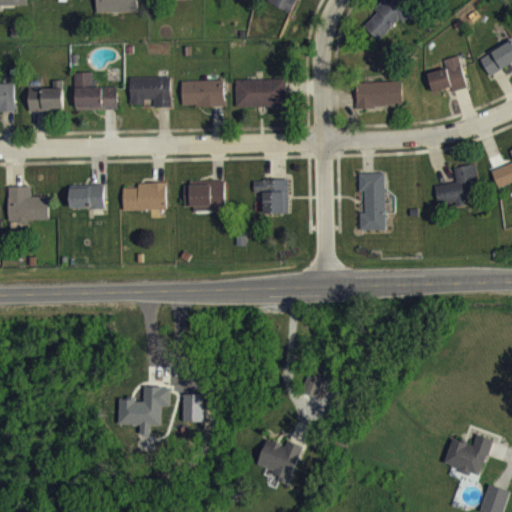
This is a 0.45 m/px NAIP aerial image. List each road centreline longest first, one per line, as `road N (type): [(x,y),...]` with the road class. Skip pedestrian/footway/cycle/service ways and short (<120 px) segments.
road 1 (residential): [(0,148),(451,135),(511,113)]
road 2 (secondary): [(0,289),(511,278)]
road 3 (residential): [(338,0),(325,26),(322,77),(328,280)]
